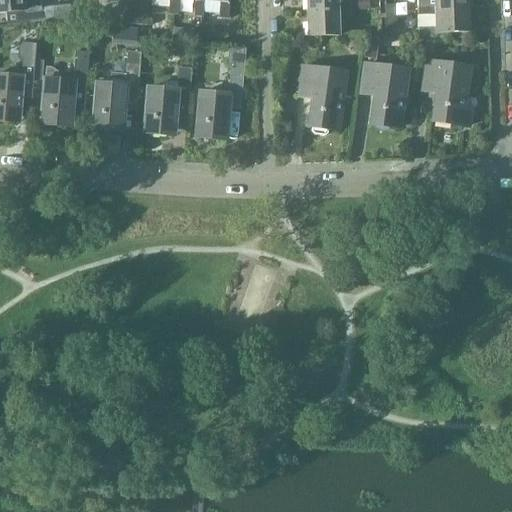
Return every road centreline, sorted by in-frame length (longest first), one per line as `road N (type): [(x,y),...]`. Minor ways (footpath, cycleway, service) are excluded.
road 1 (residential): [(266,186),(0,170)]
road 2 (residential): [(511,178),(266,186)]
road 3 (residential): [(266,186),(261,0)]
